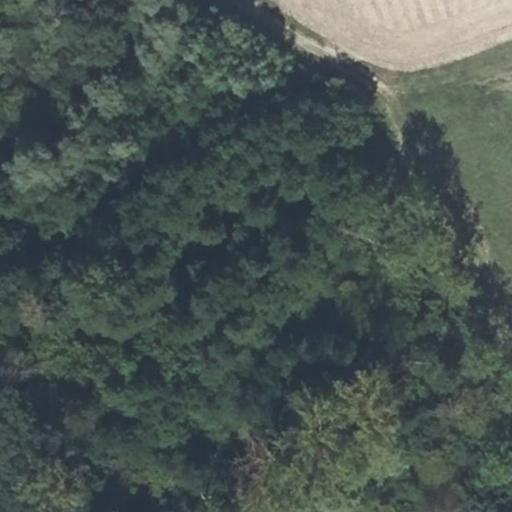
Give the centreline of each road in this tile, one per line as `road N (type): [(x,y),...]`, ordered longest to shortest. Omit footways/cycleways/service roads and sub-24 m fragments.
road 1 (track): [(511,306),(402,88)]
road 2 (track): [(402,88),(268,0)]
